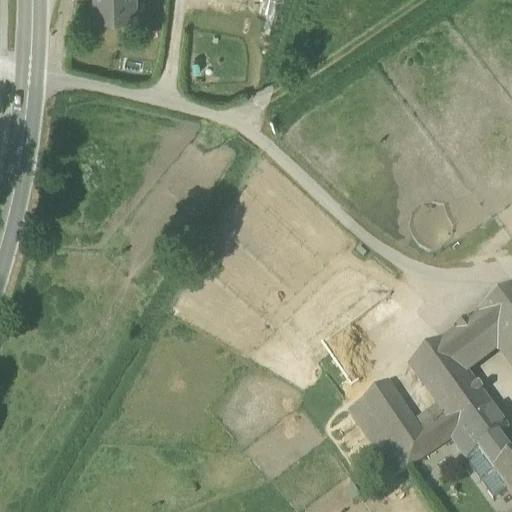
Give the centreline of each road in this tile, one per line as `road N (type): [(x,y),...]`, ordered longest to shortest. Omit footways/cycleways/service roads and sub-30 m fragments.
road 1 (unclassified): [(511,274),(398,272),(234,121),(29,72)]
road 2 (track): [(234,121),(421,0)]
road 3 (primary): [(29,72),(0,241)]
